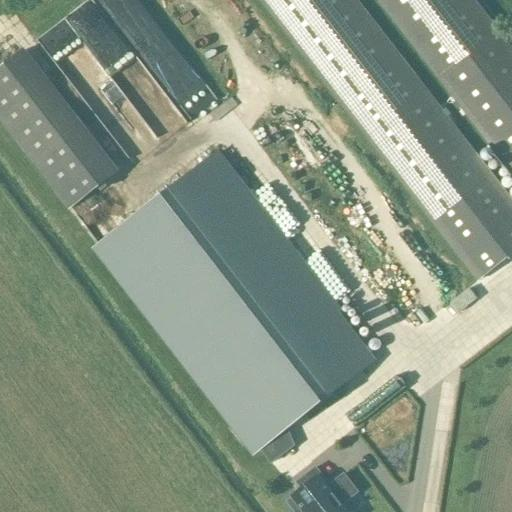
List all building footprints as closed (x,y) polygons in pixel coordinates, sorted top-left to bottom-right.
[(236,0),(145,0),(406,337),(479,280),(470,269),(454,282),(236,0)] [(262,0),(470,269),(479,280),(511,254),(511,204),(353,0),(262,0)] [(511,54),(470,0),(379,0),(511,172),(511,54)] [(0,114),(70,210),(124,171),(117,161),(128,154),(108,126),(95,136),(30,47),(0,68),(0,114)] [(216,155),(97,246),(256,452),(261,449),(286,429),(375,361),(216,155)] [(468,289),(450,303),(457,313),(476,299),(468,289)] [(286,429),(261,449),(272,464),(294,446),(286,429)] [(345,511),(341,506),(357,493),(343,475),(329,486),(326,482),(324,484),(320,479),(322,477),(315,468),(296,483),(302,490),(291,498),(302,511),(345,511)]
